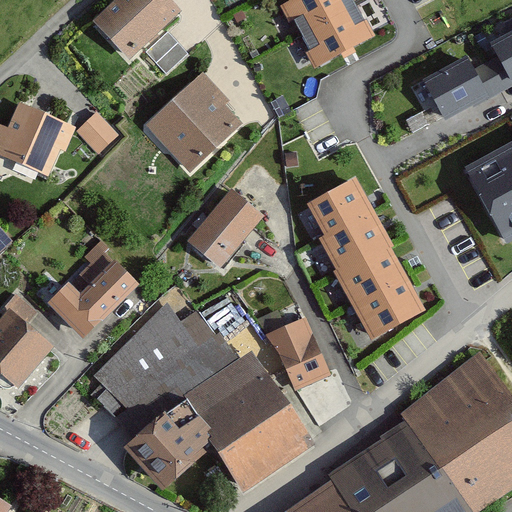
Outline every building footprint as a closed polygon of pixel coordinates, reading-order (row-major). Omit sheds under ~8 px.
[(124,62),(144,44),(170,74),(194,53),(168,24),(180,14),(168,0),(112,0),(88,21),(124,62)] [(375,36),(355,0),(290,0),(281,5),(315,69),(375,36)] [(511,35),(492,46),(498,57),(511,82),(511,81),(511,35)] [(468,57),(424,80),(444,118),(489,94),(475,69),(468,57)] [(475,69),(489,94),(511,82),(498,57),(475,69)] [(187,176),(240,126),(190,74),(137,124),(187,176)] [(0,155),(42,178),(70,128),(14,97),(0,122),(0,155)] [(100,159),(121,139),(95,113),(75,133),(100,159)] [(511,144),(465,170),(504,242),(511,237),(511,144)] [(349,173),(299,197),(365,330),(414,306),(349,173)] [(215,272),(263,215),(227,185),(179,242),(215,272)] [(0,254),(13,244),(0,226),(0,254)] [(72,342),(132,286),(94,245),(81,258),(86,279),(69,294),(55,284),(33,302),(72,342)] [(124,448),(163,492),(212,444),(242,489),(311,441),(249,353),(237,360),(221,332),(216,336),(198,311),(181,322),(168,304),(95,376),(108,389),(127,410),(115,418),(133,440),(124,448)] [(0,379),(10,388),(48,345),(3,305),(0,308),(0,379)] [(293,391),(331,375),(305,317),(266,335),(293,391)] [(470,511),(476,511),(511,487),(511,396),(482,354),(400,411),(406,420),(470,511)] [(328,476),(331,480),(353,511),(470,511),(406,420),(381,437),(382,439),(328,476)] [(284,511),(353,511),(331,480),(284,511)]
